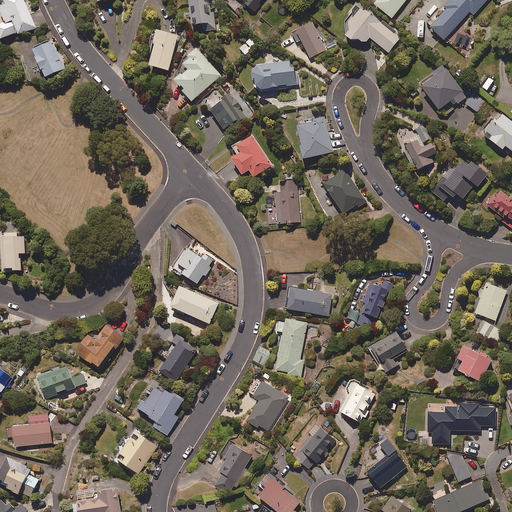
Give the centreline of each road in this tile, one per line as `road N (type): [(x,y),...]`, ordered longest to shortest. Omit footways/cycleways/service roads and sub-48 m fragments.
road 1 (residential): [(191,171),(241,229),(254,295),(244,341),(163,477),(158,511)]
road 2 (residential): [(0,292),(61,312),(95,304),(191,171)]
road 3 (residential): [(52,0),(87,56),(191,171)]
road 4 (residential): [(482,252),(456,273),(442,317),(416,320),(412,297),(433,265),(438,233)]
road 5 (residential): [(359,149),(339,93),(356,78),(367,83),(367,131)]
